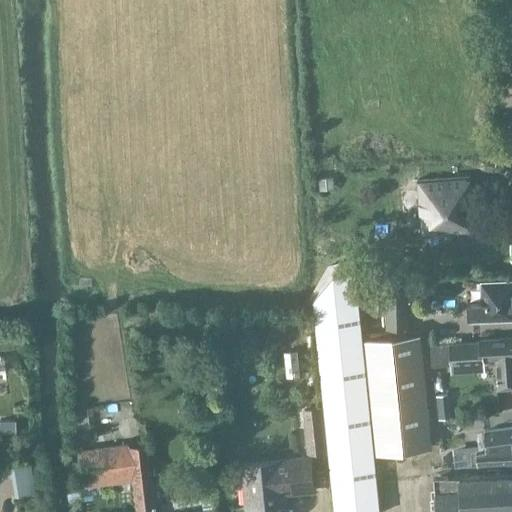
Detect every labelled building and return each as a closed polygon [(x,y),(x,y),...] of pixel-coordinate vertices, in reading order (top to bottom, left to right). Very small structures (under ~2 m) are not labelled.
[(457,245),(477,244),(476,231),(477,230),(474,192),(470,192),(469,177),(417,178),(418,191),(420,212),(422,235),(456,232),(457,245)] [(334,275),(313,301),(334,511),(379,511),(356,274),(355,273),(334,275)] [(483,320),(511,318),(511,281),(482,282),(482,302),(469,302),(470,320),(483,320)] [(387,318),(410,317),(409,285),(386,285),(387,318)] [(378,452),(430,447),(419,335),(367,340),(378,452)] [(480,340),(432,344),(433,363),(495,359),(497,389),(511,388),(511,336),(480,339),(480,340)] [(286,377),(300,376),(298,351),(284,352),(286,377)] [(309,453),(325,451),(320,408),(304,410),(309,453)] [(482,452),(455,455),(456,466),(511,463),(511,428),(485,432),(487,450),(482,450),(482,452)] [(134,510),(154,508),(147,443),(127,445),(127,444),(78,449),(82,487),(131,482),(134,510)] [(272,494),(313,490),(310,457),(243,464),(247,507),(273,504),(272,494)] [(511,511),(511,474),(435,478),(436,493),(435,493),(436,511),(511,511)]
